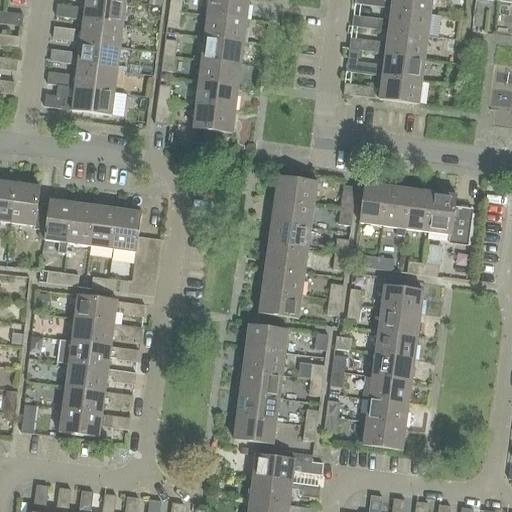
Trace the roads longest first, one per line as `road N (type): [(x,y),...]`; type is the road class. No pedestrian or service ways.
road 1 (residential): [(511,162),(320,137),(338,0)]
road 2 (residential): [(140,485),(177,201),(165,169)]
road 3 (residential): [(330,511),(334,476),(490,497)]
road 4 (residential): [(0,490),(2,467),(140,485)]
road 5 (residential): [(490,497),(511,341)]
road 6 (residential): [(24,144),(41,0)]
road 7 (residential): [(24,144),(165,169)]
